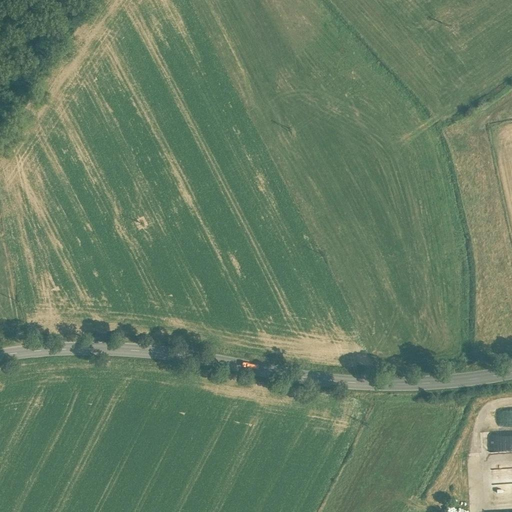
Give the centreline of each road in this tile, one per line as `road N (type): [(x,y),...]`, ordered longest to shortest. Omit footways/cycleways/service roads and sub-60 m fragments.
road 1 (secondary): [(0,354),(119,348),(345,382),(511,372)]
road 2 (track): [(482,511),(480,411),(511,400)]
